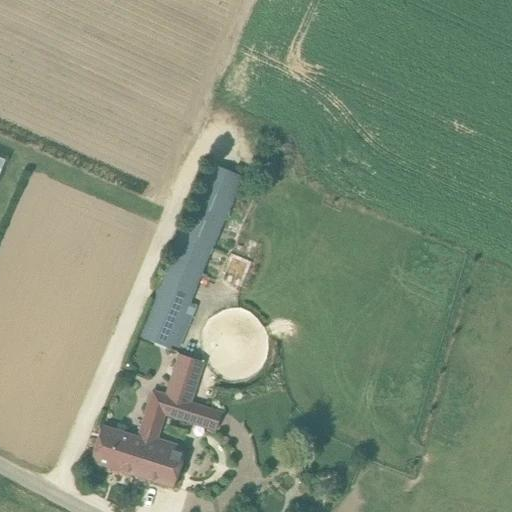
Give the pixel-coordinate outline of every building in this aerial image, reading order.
[(212,164),(140,336),(170,348),(180,352),(198,307),(189,303),(243,177),(233,173),(212,164)] [(237,164),(233,173),(243,177),(250,180),(253,171),(237,164)] [(237,255),(226,278),(242,285),(252,261),(237,255)] [(139,440),(136,439),(136,441),(147,444),(137,476),(141,477),(141,476),(145,478),(145,479),(174,488),(185,453),(155,445),(164,415),(185,421),(190,405),(185,404),(199,362),(180,355),(166,398),(154,394),(139,440)] [(131,474),(137,476),(147,444),(136,441),(136,439),(101,431),(91,462),(126,473),(126,471),(131,473),(131,474)]
